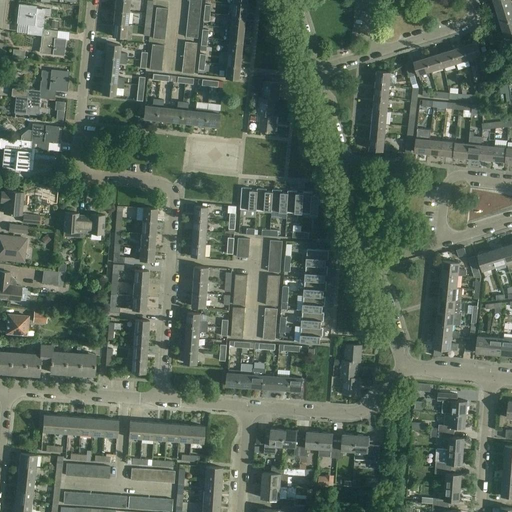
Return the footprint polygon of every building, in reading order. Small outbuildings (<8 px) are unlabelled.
[(115,0),(114,11),(128,12),(129,0),(115,0)] [(493,0),(497,11),(511,6),(510,0),(493,0)] [(26,34),(41,36),(42,36),(42,29),(43,29),(44,14),(49,15),(50,9),(36,8),(36,6),(19,4),(18,5),(19,5),(17,23),(18,23),(30,24),(29,33),(26,33),(26,34)] [(233,4),(231,16),(244,17),(246,5),(233,4)] [(497,11),(501,23),(511,19),(511,6),(497,11)] [(114,11),(113,24),(127,25),(128,12),(114,11)] [(155,13),(155,20),(166,21),(167,14),(155,13)] [(231,16),(230,28),(243,30),(244,17),(231,16)] [(511,19),(501,23),(505,36),(511,33),(511,19)] [(127,25),(113,24),(112,36),(126,38),(127,25)] [(230,28),(229,40),(242,42),(243,30),(230,28)] [(42,36),(41,36),(39,53),(63,55),(65,39),(56,39),(57,30),(43,29),(42,29),(42,36)] [(229,40),(227,53),(240,54),(242,42),(229,40)] [(185,42),(184,49),(196,50),(196,43),(185,42)] [(477,42),(465,46),(469,60),(481,56),(477,42)] [(106,56),(126,59),(127,53),(119,53),(120,45),(107,43),(106,56)] [(465,46),(452,50),(456,64),(469,60),(465,46)] [(184,49),(183,55),(195,57),(196,50),(184,49)] [(452,50),(439,54),(444,68),(456,64),(452,50)] [(227,53),(226,65),(239,66),(240,54),(227,53)] [(439,54),(427,57),(431,72),(444,68),(439,54)] [(126,64),(126,59),(106,56),(104,69),(117,71),(118,63),(126,64)] [(431,72),(427,57),(414,61),(419,76),(431,72)] [(414,76),(413,72),(410,63),(405,64),(409,77),(414,76)] [(226,65),(225,78),(238,79),(239,66),(226,65)] [(103,81),(124,83),(124,78),(117,77),(117,71),(104,69),(103,81)] [(41,70),(39,90),(40,91),(39,98),(40,98),(52,100),(53,90),(66,91),(68,72),(50,70),(50,71),(41,70)] [(377,71),(376,84),(390,85),(391,72),(377,71)] [(123,88),(124,83),(103,81),(102,94),(115,95),(116,87),(123,88)] [(264,81),(263,98),(275,100),(278,100),(280,83),(264,81)] [(376,84),(374,97),(388,98),(389,91),(390,85),(376,84)] [(464,93),(458,93),(458,99),(469,100),(470,94),(468,94),(467,86),(463,86),(464,93)] [(40,91),(39,90),(25,89),(25,97),(16,96),(14,112),(38,115),(40,98),(39,98),(40,91)] [(482,91),(476,90),(476,94),(470,94),(469,100),(481,101),(482,91)] [(258,114),(261,115),(261,114),(273,115),(275,100),(263,98),(260,97),(258,114)] [(374,97),(373,110),(387,111),(388,98),(374,97)] [(156,120),(158,99),(153,99),(152,106),(144,105),(143,118),(156,120)] [(163,100),(158,99),(156,120),(168,121),(170,108),(162,107),(163,100)] [(177,109),(170,108),(168,121),(180,122),(183,102),(178,101),(177,109)] [(193,124),(194,111),(187,110),(188,103),(183,102),(180,122),(193,124)] [(481,105),(473,104),(472,110),(472,112),(481,113),(481,105)] [(195,111),(194,111),(193,124),(205,125),(207,109),(195,108),(195,111)] [(218,110),(207,109),(205,125),(218,127),(219,114),(218,113),(218,110)] [(373,110),(372,123),(386,124),(387,111),(373,110)] [(261,114),(261,115),(259,131),(275,133),(276,116),(273,115),(261,114)] [(372,123),(371,135),(385,137),(386,124),(372,123)] [(32,124),(31,141),(30,148),(31,148),(47,150),(48,142),(57,143),(58,127),(32,124)] [(385,137),(371,135),(369,149),(383,150),(385,137)] [(415,152),(428,153),(429,139),(416,138),(415,152)] [(31,141),(8,139),(10,140),(10,145),(11,145),(11,149),(6,149),(6,148),(5,148),(3,166),(2,166),(2,167),(11,168),(11,170),(19,171),(20,169),(28,170),(31,148),(30,148),(31,141)] [(428,153),(441,155),(442,141),(429,139),(428,153)] [(441,155),(454,156),(455,142),(442,141),(441,155)] [(454,156),(467,157),(468,143),(455,142),(454,156)] [(467,157),(480,159),(481,145),(468,143),(467,157)] [(480,159),(493,160),(494,146),(481,145),(480,159)] [(493,160),(506,161),(507,147),(494,146),(493,160)] [(256,210),(257,190),(251,190),(251,188),(242,187),(240,209),(249,210),(256,210)] [(271,211),(272,191),(266,191),(267,189),(257,188),(257,190),(256,210),(264,211),(271,211)] [(273,189),(272,191),(271,211),(272,211),(279,212),(286,212),(288,192),(282,192),(282,190),(273,189)] [(288,190),(288,192),(286,212),(287,212),(295,213),(302,213),(303,194),(297,193),(297,191),(288,190)] [(3,213),(21,215),(22,212),(23,193),(5,191),(5,192),(1,191),(0,203),(4,203),(3,213)] [(310,214),(318,215),(319,193),(319,195),(313,194),(313,192),(303,192),(303,194),(302,213),(303,213),(310,214)] [(195,206),(195,218),(208,219),(209,207),(195,206)] [(142,208),(142,221),(156,222),(157,208),(142,208)] [(83,237),(83,233),(84,215),(78,215),(78,213),(67,212),(65,212),(63,231),(78,232),(77,237),(83,237)] [(23,222),(39,224),(39,216),(23,214),(23,222)] [(84,215),(83,233),(103,234),(104,215),(91,214),(91,216),(84,215)] [(195,218),(194,231),(207,232),(208,219),(195,218)] [(142,221),(141,234),(155,235),(156,222),(142,221)] [(8,231),(27,234),(28,226),(9,224),(8,231)] [(194,231),(193,243),(206,244),(207,232),(194,231)] [(141,234),(140,246),(154,247),(155,235),(141,234)] [(4,259),(23,261),(26,239),(0,235),(0,260),(4,261),(4,259)] [(206,244),(193,243),(192,256),(205,257),(206,244)] [(511,243),(502,247),(509,268),(511,267),(511,261),(511,260),(511,243)] [(119,245),(114,245),(113,262),(124,263),(124,257),(118,257),(119,245)] [(154,247),(140,246),(139,260),(153,261),(154,247)] [(502,247),(490,250),(495,266),(507,263),(502,247)] [(306,264),(326,266),(326,260),(328,260),(329,250),(307,249),(307,257),(306,257),(306,264)] [(495,266),(490,250),(478,254),(483,270),(495,266)] [(468,258),(471,267),(474,277),(481,277),(474,256),(468,258)] [(443,261),(441,273),(458,275),(466,276),(466,270),(459,269),(460,262),(443,261)] [(124,265),(113,264),(111,281),(117,281),(118,270),(123,271),(124,265)] [(305,280),(325,281),(325,275),(327,275),(328,266),(326,266),(306,264),(306,265),(305,273),(305,280)] [(195,266),(194,280),(208,281),(209,267),(195,266)] [(134,269),(133,282),(147,284),(148,271),(134,269)] [(41,283),(56,285),(58,272),(43,270),(41,283)] [(0,300),(1,299),(19,301),(21,286),(15,285),(15,281),(15,279),(13,278),(12,277),(10,277),(10,272),(0,271),(0,300)] [(458,275),(441,273),(440,286),(457,288),(458,275)] [(194,280),(193,293),(207,294),(208,281),(194,280)] [(304,295),(323,296),(324,290),(326,291),(327,281),(325,281),(305,280),(304,288),(304,295)] [(133,282),(132,296),(146,297),(147,284),(133,282)] [(440,286),(439,298),(456,300),(461,300),(461,299),(462,299),(463,289),(462,289),(462,288),(457,288),(440,286)] [(207,294),(193,293),(192,306),(206,307),(207,294)] [(116,294),(110,294),(109,312),(119,313),(120,307),(115,307),(116,294)] [(303,303),(302,310),(322,312),(323,306),(325,306),(325,297),(323,296),(304,295),(303,296),(304,296),(303,303)] [(146,297),(132,296),(131,303),(126,302),(125,309),(145,310),(146,297)] [(439,298),(437,310),(455,312),(459,313),(461,300),(456,300),(439,298)] [(301,326),(321,327),(322,321),(324,322),(324,312),(322,312),(302,310),(302,311),(303,311),(302,319),(301,326)] [(437,310),(436,323),(453,324),(460,325),(461,319),(454,318),(455,312),(437,310)] [(38,311),(34,311),(33,322),(46,323),(47,312),(38,311)] [(187,325),(207,327),(208,321),(200,321),(201,313),(188,312),(187,325)] [(6,333),(33,335),(33,332),(27,331),(28,316),(8,314),(6,333)] [(135,319),(134,332),(148,333),(149,320),(135,319)] [(436,323),(435,335),(459,338),(460,331),(453,331),(453,324),(436,323)] [(207,332),(207,327),(187,325),(186,337),(199,338),(200,331),(207,332)] [(300,342),(322,343),(320,343),(320,337),(322,337),(323,327),(321,327),(301,326),(301,334),(300,342)] [(134,332),(133,345),(147,346),(148,333),(134,332)] [(452,337),(435,335),(434,348),(457,350),(458,344),(451,343),(452,337)] [(476,352),(488,354),(490,337),(478,335),(476,352)] [(186,337),(185,350),(198,351),(199,338),(186,337)] [(488,354),(500,355),(502,338),(490,337),(488,354)] [(469,339),(469,338),(466,338),(464,351),(473,352),(474,340),(469,339)] [(500,355),(511,356),(511,339),(502,338),(500,355)] [(346,344),(345,360),(345,361),(358,362),(361,362),(362,345),(346,344)] [(39,354),(0,351),(0,372),(39,375),(39,363),(50,364),(50,372),(94,375),(95,354),(51,350),(51,346),(39,345),(39,354)] [(133,345),(132,358),(146,359),(147,346),(133,345)] [(197,364),(198,351),(185,350),(184,363),(197,364)] [(146,359),(132,358),(131,372),(145,373),(146,359)] [(341,377),(344,377),(357,378),(358,362),(345,361),(345,360),(342,360),(341,377)] [(239,386),(241,370),(229,369),(229,372),(227,372),(226,385),(239,386)] [(253,374),(252,387),(264,388),(265,375),(265,369),(253,369),(252,371),(252,374),(253,374)] [(252,371),(241,370),(239,386),(252,387),(253,374),(252,374),(252,371)] [(277,376),(265,375),(264,388),(276,389),(277,376)] [(289,377),(277,376),(276,389),(289,390),(289,377)] [(303,378),(289,377),(289,390),(302,391),(303,378)] [(344,377),(343,394),(358,395),(360,378),(357,378),(344,377)] [(429,396),(429,388),(421,388),(420,396),(429,396)] [(451,413),(451,414),(466,415),(467,401),(457,400),(457,394),(438,393),(438,400),(444,401),(443,413),(444,413),(451,413)] [(439,425),(439,432),(454,433),(454,427),(465,428),(466,415),(451,414),(451,413),(444,413),(443,426),(439,425)] [(42,431),(54,432),(56,415),(43,414),(42,431)] [(54,432),(67,433),(68,416),(56,415),(54,432)] [(67,433),(79,434),(80,417),(68,416),(67,433)] [(79,434),(91,435),(93,418),(80,417),(79,434)] [(91,435),(104,436),(105,419),(93,418),(91,435)] [(105,419),(104,436),(116,437),(118,420),(105,419)] [(128,438),(140,438),(142,421),(129,421),(128,438)] [(140,438),(153,439),(154,422),(142,421),(140,438)] [(153,439),(165,440),(167,423),(154,422),(153,439)] [(165,440),(178,441),(179,424),(167,423),(165,440)] [(178,441),(190,442),(191,425),(179,424),(178,441)] [(191,425),(190,442),(203,443),(204,426),(191,425)] [(276,446),(283,446),(284,430),(271,429),(271,439),(265,439),(264,453),(276,454),(276,446)] [(294,455),(300,455),(301,441),(296,441),(297,431),(284,430),(283,446),(295,447),(294,455)] [(307,448),(319,449),(320,432),(307,431),(306,441),(301,441),(300,455),(307,456),(307,448)] [(330,457),(336,458),(337,443),(332,443),(333,433),(320,432),(319,449),(318,456),(319,456),(319,455),(330,455),(330,457)] [(449,443),(448,450),(448,451),(463,452),(464,438),(454,437),(454,433),(439,432),(438,438),(443,439),(443,443),(449,443)] [(343,450),(355,451),(356,435),(343,434),(342,444),(337,443),(336,458),(343,458),(343,450)] [(355,451),(354,463),(365,464),(378,465),(379,465),(380,445),(368,444),(369,435),(356,435),(355,451)] [(437,449),(435,468),(451,469),(452,463),(462,464),(463,452),(448,451),(448,450),(437,449)] [(20,453),(18,465),(35,467),(37,455),(20,453)] [(511,459),(504,458),(503,471),(511,471),(511,459)] [(18,465),(17,477),(34,479),(35,467),(18,465)] [(205,466),(204,478),(221,479),(222,467),(205,466)] [(446,474),(445,487),(460,489),(461,474),(451,473),(451,469),(435,468),(435,473),(446,474)] [(502,483),(511,483),(511,471),(503,471),(502,483)] [(262,485),(280,486),(287,487),(288,474),(284,474),(281,474),(281,473),(263,472),(262,485)] [(17,477),(16,490),(33,492),(34,479),(17,477)] [(204,478),(203,491),(220,492),(221,479),(204,478)] [(511,483),(502,483),(501,495),(511,496),(511,483)] [(280,486),(262,485),(261,497),(279,499),(280,486)] [(433,499),(433,505),(448,506),(449,500),(459,501),(460,489),(445,487),(445,493),(438,492),(438,500),(433,499)] [(16,490),(14,502),(31,504),(33,492),(16,490)] [(203,491),(203,504),(220,505),(220,492),(203,491)] [(14,502),(13,511),(30,511),(31,504),(14,502)]
